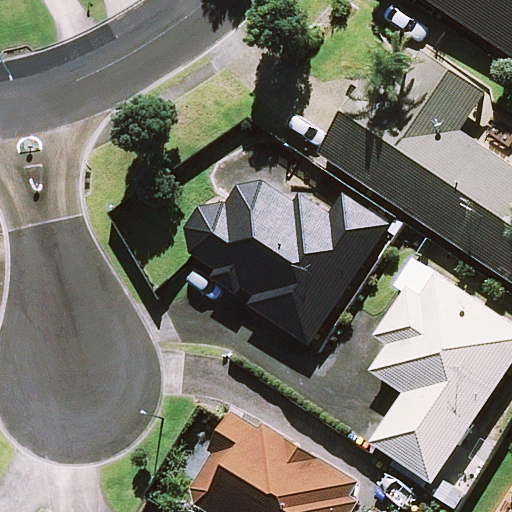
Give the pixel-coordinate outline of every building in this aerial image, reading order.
[(511,0),(426,0),(511,56),(511,0)] [(491,98),(436,61),(399,117),(368,96),(326,159),(511,282),(511,281),(511,169),(464,138),(491,98)] [(349,199),(337,216),(304,194),(297,205),(272,189),(268,188),(265,187),(261,187),(257,187),(253,188),(250,189),(246,191),(243,193),(240,195),(238,198),(236,201),(234,204),(232,208),(231,212),(223,210),(219,210),(214,211),(210,212),(205,214),(201,216),(198,219),(195,222),(192,226),(190,231),(189,235),(188,239),(188,244),(189,249),(190,253),(192,257),(219,275),(214,282),(242,301),(249,291),(259,298),(253,308),(314,348),(394,228),(349,199)] [(399,292),(409,299),(382,340),(394,348),(376,375),(410,397),(377,447),(438,486),(511,372),(511,325),(427,270),(418,264),(399,292)] [(346,511),(361,490),(238,413),(210,457),(218,462),(193,503),(207,511),(346,511)]
